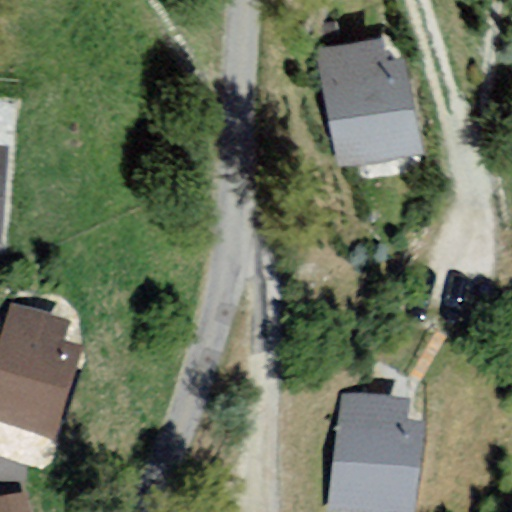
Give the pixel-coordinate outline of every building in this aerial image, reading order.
[(397,40),(322,53),(341,159),(415,146),(397,40)] [(27,127),(0,125),(0,239),(21,241),(27,127)] [(64,320),(14,304),(0,348),(0,408),(50,424),(74,350),(56,345),(64,320)] [(402,403),(349,398),(340,498),(411,505),(418,423),(400,421),(402,403)] [(36,511),(34,502),(0,511),(36,511)]
